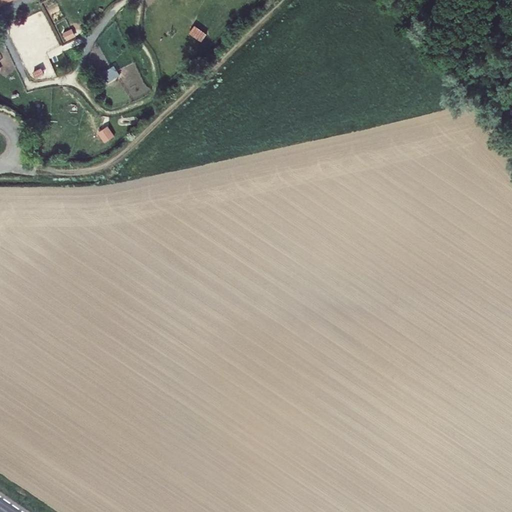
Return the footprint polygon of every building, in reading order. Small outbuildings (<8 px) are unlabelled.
[(194,32),(206,41),(211,33),(200,24),(194,32)] [(77,28),(68,32),(72,40),(80,35),(77,28)] [(115,63),(104,71),(111,81),(122,73),(115,63)] [(46,67),(37,71),(40,78),(49,74),(46,67)] [(110,124),(101,131),(108,141),(117,134),(110,124)]
